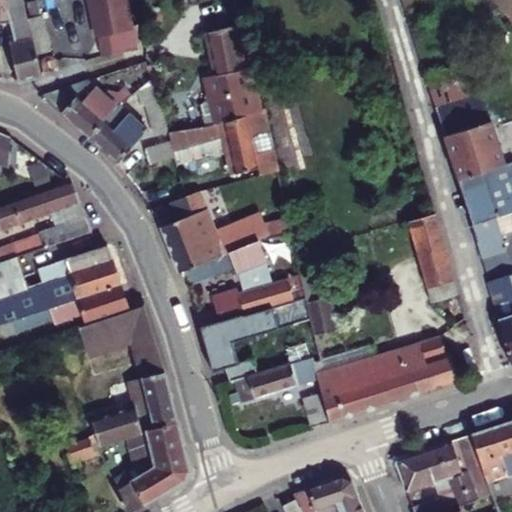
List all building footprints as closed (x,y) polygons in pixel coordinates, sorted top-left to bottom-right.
[(35,0),(0,0),(2,11),(18,6),(22,20),(13,22),(25,64),(51,58),(44,33),(35,0)] [(35,0),(44,33),(58,29),(50,0),(35,0)] [(108,0),(115,25),(143,17),(138,0),(108,0)] [(216,30),(225,76),(213,79),(208,94),(211,106),(218,104),(220,114),(269,105),(262,69),(253,71),(244,24),(216,30)] [(62,32),(50,36),(54,51),(66,48),(62,32)] [(511,150),(483,44),(435,57),(465,166),(488,160),(511,153),(511,150)] [(158,58),(147,70),(161,124),(174,121),(158,58)] [(95,69),(56,81),(49,82),(96,128),(124,96),(139,80),(126,69),(120,75),(113,77),(109,82),(95,69)] [(152,124),(124,96),(96,128),(124,155),(152,124)] [(269,105),(220,114),(175,123),(178,137),(180,146),(232,136),(237,163),(265,157),(268,166),(281,163),(269,105)] [(158,158),(182,152),(180,146),(178,137),(154,143),(158,158)] [(511,177),(494,182),(488,160),(465,166),(480,224),(510,215),(511,214),(511,177)] [(59,180),(0,199),(0,225),(43,212),(52,239),(53,239),(78,231),(64,186),(59,180)] [(158,202),(166,221),(193,211),(187,193),(158,202)] [(221,235),(211,205),(193,211),(166,221),(181,267),(251,239),(254,239),(249,225),(221,235)] [(292,224),(290,210),(257,223),(262,235),(292,224)] [(463,278),(446,211),(416,220),(433,285),(463,278)] [(511,247),(511,222),(510,215),(480,224),(489,254),(511,247)] [(191,281),(202,322),(287,297),(307,292),(306,290),(296,242),(292,224),(262,235),(254,239),(251,239),(256,254),(260,253),(265,268),(213,283),(211,275),(191,281)] [(0,298),(0,316),(46,303),(109,285),(97,248),(85,251),(78,231),(53,239),(65,280),(0,298)] [(35,244),(0,255),(0,266),(5,283),(43,272),(35,244)] [(511,277),(496,282),(511,338),(511,277)] [(109,285),(46,303),(50,316),(76,309),(80,322),(117,311),(109,285)] [(320,391),(328,419),(463,376),(456,352),(449,354),(443,336),(345,368),(342,355),(349,353),(336,294),(328,296),(326,286),(306,290),(307,292),(312,316),(320,352),(313,354),(317,378),(320,391)] [(312,316),(307,292),(287,297),(294,321),(312,316)] [(231,339),(294,321),(287,297),(202,322),(214,367),(225,364),(230,379),(240,376),(259,370),(254,354),(236,359),(231,339)] [(80,322),(40,334),(47,355),(78,346),(80,353),(128,340),(147,334),(135,305),(117,311),(80,322)] [(136,364),(155,358),(147,334),(128,340),(136,364)] [(284,347),(287,362),(309,355),(306,342),(284,347)] [(259,370),(240,376),(247,399),(317,378),(313,354),(309,355),(287,362),(259,370)] [(135,433),(173,422),(155,358),(136,364),(146,399),(105,411),(103,406),(96,408),(106,442),(135,433)] [(328,419),(320,391),(300,396),(309,425),(328,419)] [(483,461),(491,488),(492,490),(511,484),(511,415),(473,427),(483,461)] [(173,422),(135,433),(145,472),(126,485),(126,494),(134,511),(182,479),(184,468),(173,422)] [(473,427),(398,452),(393,461),(403,487),(447,473),(456,501),(484,491),(480,480),(472,483),(467,466),(483,461),(473,427)] [(101,455),(95,432),(74,437),(80,460),(101,455)] [(327,511),(339,507),(341,511),(357,511),(345,481),(291,502),(295,511),(327,511)] [(412,511),(424,511),(441,506),(437,494),(409,504),(412,511)]
